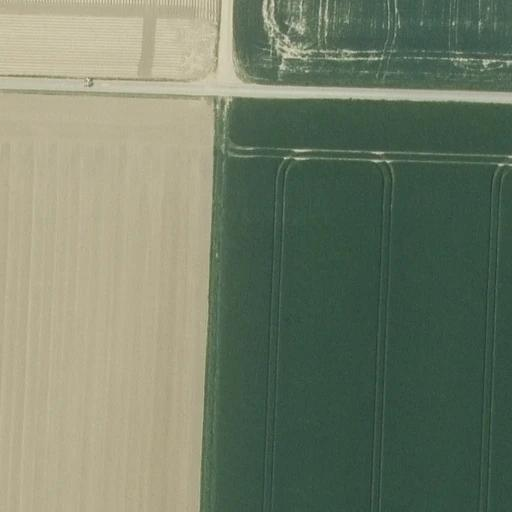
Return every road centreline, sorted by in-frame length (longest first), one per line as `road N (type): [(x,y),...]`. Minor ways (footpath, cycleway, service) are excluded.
road 1 (track): [(228,511),(248,0)]
road 2 (track): [(511,104),(0,93)]
